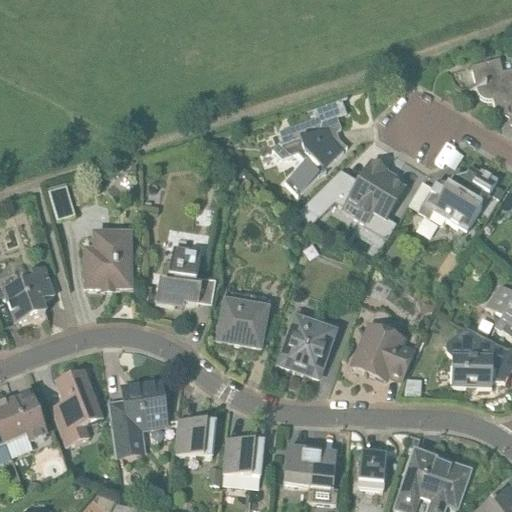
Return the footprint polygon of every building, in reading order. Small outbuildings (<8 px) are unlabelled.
[(511,72),(500,75),(497,63),(470,69),(476,94),(478,97),(480,99),(482,101),(485,102),(488,103),(492,102),(494,108),(502,107),(507,110),(507,111),(508,117),(510,118),(511,118),(511,72)] [(337,122),(346,119),(341,105),(308,117),(308,118),(314,116),(316,122),(278,135),(281,144),(272,154),(281,163),(304,155),(309,161),(284,186),(297,199),(318,179),(325,175),(324,173),(343,155),(333,145),(332,140),(341,132),(337,122)] [(302,211),(294,219),(311,229),(317,220),(318,221),(335,205),(343,210),(342,213),(365,227),(363,230),(386,244),(395,229),(386,223),(404,192),(393,186),(383,180),(386,175),(370,165),(359,185),(340,174),(302,211)] [(482,196),(488,199),(497,185),(480,175),(478,178),(469,173),(465,180),(451,183),(447,190),(436,184),(418,215),(438,227),(443,226),(445,223),(466,236),(481,211),(475,208),(482,196)] [(58,222),(77,216),(69,187),(49,192),(58,222)] [(494,189),(489,197),(499,202),(503,195),(494,189)] [(130,291),(129,237),(93,238),(93,254),(84,254),(84,292),(103,292),(103,296),(105,296),(104,292),(111,292),(111,296),(112,296),(112,292),(130,291)] [(158,286),(155,307),(174,310),(175,305),(198,309),(202,286),(196,284),(199,264),(201,256),(173,251),(171,259),(166,287),(158,286)] [(476,255),(468,267),(483,277),(491,266),(476,255)] [(14,289),(2,293),(14,327),(45,316),(41,303),(53,299),(44,272),(24,279),(14,289)] [(497,329),(495,332),(511,344),(511,297),(500,289),(485,311),(495,318),(497,329)] [(223,303),(215,344),(260,353),(268,312),(270,304),(268,300),(257,298),(254,309),(223,303)] [(318,382),(334,337),(295,322),(278,367),(293,373),(292,375),(293,375),(295,371),(302,374),(301,378),(302,378),(303,376),(318,382)] [(366,337),(352,370),(374,380),(375,379),(377,375),(387,379),(389,380),(402,385),(414,357),(399,351),(403,344),(383,335),(369,329),(366,337)] [(456,359),(451,359),(450,390),(466,391),(470,396),(476,391),(491,392),(491,385),(503,386),(504,387),(509,379),(498,373),(508,356),(469,335),(456,359)] [(83,430),(101,423),(83,376),(55,387),(63,408),(51,412),(66,450),(88,441),(83,430)] [(123,405),(108,407),(111,433),(112,438),(112,439),(115,463),(146,459),(143,435),(142,429),(166,425),(161,387),(139,390),(121,392),(122,398),(123,405)] [(14,403),(0,408),(0,436),(4,447),(26,439),(29,445),(45,439),(34,410),(29,397),(14,403)] [(174,458),(211,461),(215,426),(177,422),(174,458)] [(222,477),(259,481),(263,446),(225,442),(222,477)] [(307,492),(311,453),(310,453),(310,454),(286,451),(283,489),(307,492)] [(337,493),(332,493),(336,456),(312,454),(312,453),(311,453),(307,492),(308,492),(306,506),(336,509),(337,493)] [(360,455),(357,493),(382,495),(384,477),(386,458),(360,455)] [(401,493),(394,511),(395,511),(411,511),(416,498),(431,504),(428,511),(443,511),(445,508),(451,510),(457,491),(463,493),(469,474),(431,461),(415,455),(414,455),(401,493)] [(207,488),(219,489),(221,472),(209,471),(207,488)] [(38,495),(41,487),(30,484),(27,492),(27,499),(31,500),(38,495)] [(153,511),(165,502),(163,493),(154,489),(141,500),(144,508),(153,511)] [(511,511),(511,494),(509,491),(480,511),(511,511)]
